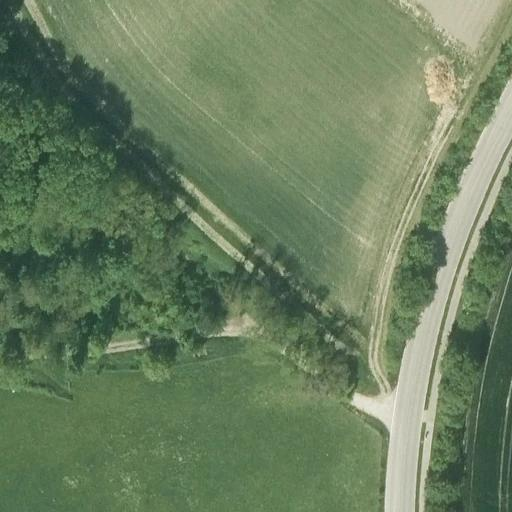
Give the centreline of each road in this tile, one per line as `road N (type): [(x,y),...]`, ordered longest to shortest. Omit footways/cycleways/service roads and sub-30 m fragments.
road 1 (tertiary): [(511,57),(441,221),(422,297),(400,511)]
road 2 (track): [(0,26),(146,167),(251,289)]
road 3 (track): [(409,375),(341,350),(251,289)]
road 4 (track): [(251,289),(83,317)]
